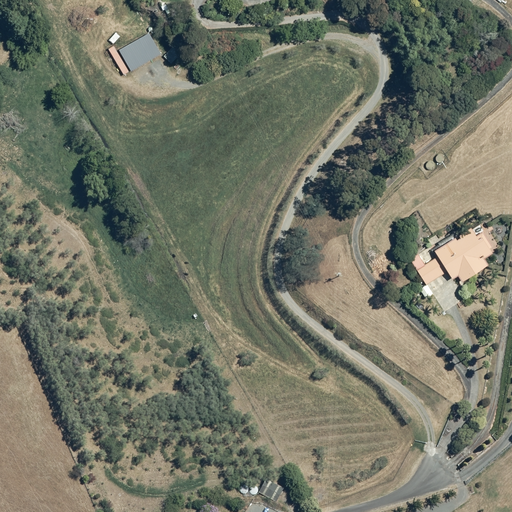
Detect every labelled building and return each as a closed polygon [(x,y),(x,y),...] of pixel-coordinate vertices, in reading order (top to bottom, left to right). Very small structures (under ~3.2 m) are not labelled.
[(119,49),(131,71),(160,55),(148,32),(119,48),(119,49)] [(179,54),(172,47),(162,58),(169,65),(179,54)] [(428,249),(431,255),(410,268),(418,281),(440,268),(445,276),(451,272),(455,279),(482,263),(478,256),(486,251),(477,235),(473,238),(466,226),(428,249)] [(425,285),(420,288),(426,299),(434,294),(427,283),(425,285)] [(284,487),(266,478),(259,493),(277,502),(284,487)]
